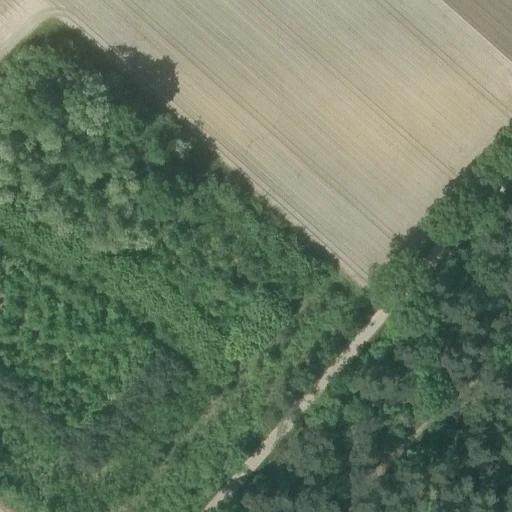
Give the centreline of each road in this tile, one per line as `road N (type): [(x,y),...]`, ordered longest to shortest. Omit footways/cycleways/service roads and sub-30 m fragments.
road 1 (track): [(511,168),(209,511)]
road 2 (unknown): [(349,511),(511,328)]
